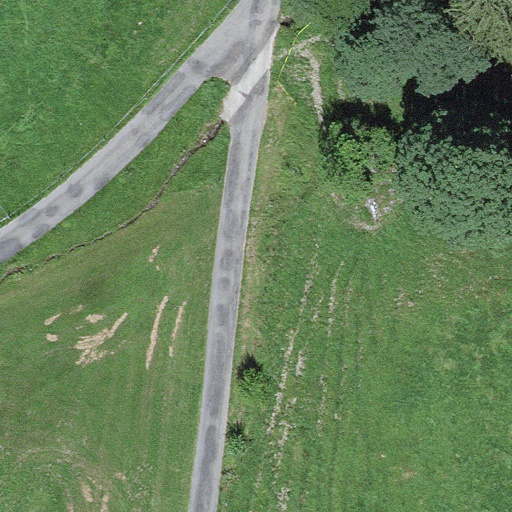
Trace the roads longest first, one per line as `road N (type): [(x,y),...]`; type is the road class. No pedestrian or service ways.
road 1 (unclassified): [(202,511),(250,115),(273,0)]
road 2 (track): [(0,245),(122,148),(256,0)]
